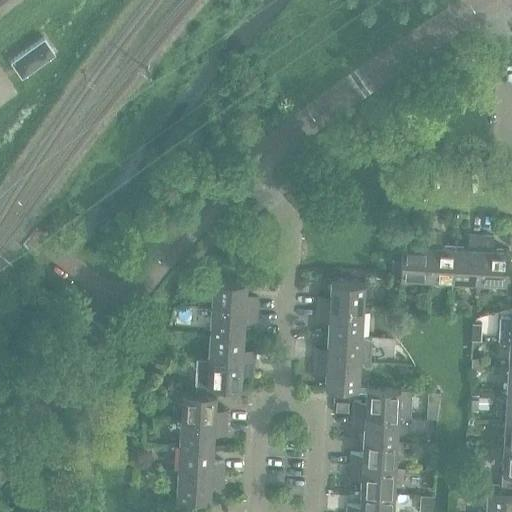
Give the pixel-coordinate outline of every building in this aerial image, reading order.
[(42,36),(10,60),(21,76),(54,52),(47,43),(42,36)] [(426,278),(429,233),(416,232),(416,244),(401,243),(399,276),(426,278)] [(440,245),(441,233),(429,233),(426,278),(452,279),(454,246),(440,245)] [(478,280),(481,236),(468,235),(468,247),(454,246),(452,279),(478,280)] [(492,248),(493,237),(481,236),(478,280),(504,282),(506,249),(492,248)] [(246,297),(247,282),(214,280),(212,307),(257,310),(258,298),(246,297)] [(362,310),(364,284),(331,282),(330,296),(318,295),(317,307),(362,310)] [(256,322),(257,310),(212,307),(211,333),(244,335),(245,321),(256,322)] [(361,336),(362,310),(317,307),(316,320),(328,320),(328,334),(361,336)] [(511,315),(511,316),(500,315),(499,341),(509,341),(509,343),(511,342),(511,315)] [(243,349),(244,335),(211,333),(209,359),(254,362),(255,349),(243,349)] [(359,362),(361,336),(328,334),(327,348),(315,347),(315,359),(359,362)] [(471,366),(473,366),(481,366),(481,357),(474,357),(471,356),(471,366)] [(254,362),(209,359),(197,358),(195,394),(206,394),(207,385),(241,387),(241,373),(253,374),(254,362)] [(358,389),(359,362),(315,359),(314,371),(326,372),(325,387),(358,389)] [(398,416),(400,390),(367,388),(366,402),(354,402),(354,413),(398,416)] [(433,417),(438,393),(436,392),(423,392),(422,416),(433,417)] [(206,394),(195,394),(183,393),(182,419),(227,422),(227,410),(215,409),(216,395),(206,394)] [(339,412),(347,413),(348,403),(336,402),(335,412),(339,412)] [(489,419),(502,419),(502,409),(490,409),(489,419)] [(397,442),(398,416),(354,413),(353,426),(365,426),(364,440),(397,442)] [(226,434),(227,422),(182,419),(180,445),(213,447),(214,434),(226,434)] [(395,468),(397,442),(364,440),(363,454),(351,453),(350,465),(395,468)] [(212,461),(213,447),(180,445),(179,471),(224,474),(224,462),(212,461)] [(511,446),(504,446),(501,495),(511,495),(511,446)] [(426,465),(426,470),(430,470),(434,470),(435,462),(430,462),(426,465)] [(394,494),(395,468),(350,465),(349,478),(361,479),(361,492),(394,494)] [(223,486),(224,474),(179,471),(177,498),(210,500),(211,486),(223,486)] [(392,511),(394,494),(361,492),(360,506),(348,505),(347,511),(392,511)] [(511,511),(511,495),(501,495),(487,494),(486,511),(511,511)]
